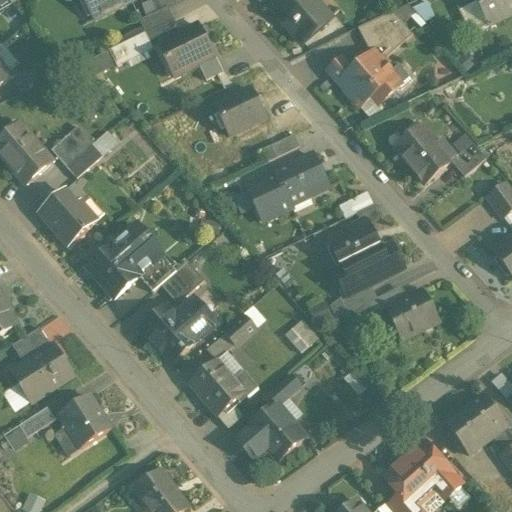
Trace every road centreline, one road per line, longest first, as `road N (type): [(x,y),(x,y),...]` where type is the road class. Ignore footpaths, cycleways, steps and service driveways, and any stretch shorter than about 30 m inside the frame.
road 1 (residential): [(507,332),(218,0)]
road 2 (residential): [(0,226),(249,511)]
road 3 (residential): [(507,332),(268,511)]
road 4 (track): [(73,511),(178,434)]
